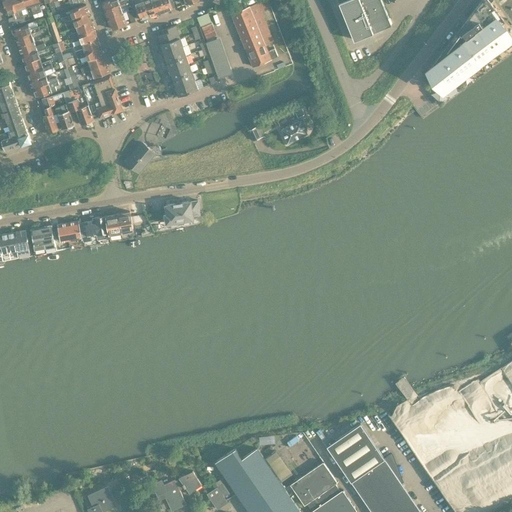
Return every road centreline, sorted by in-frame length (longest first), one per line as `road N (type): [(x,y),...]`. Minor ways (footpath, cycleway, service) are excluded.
road 1 (unclassified): [(114,202),(279,176),(319,164),(365,128)]
road 2 (residential): [(140,113),(243,71),(220,8)]
road 3 (residential): [(365,128),(466,0)]
road 4 (unclassified): [(365,128),(311,0)]
